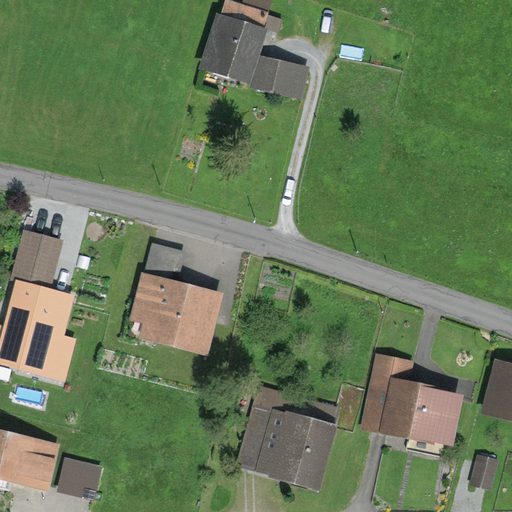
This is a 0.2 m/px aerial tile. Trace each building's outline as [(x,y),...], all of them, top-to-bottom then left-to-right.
[(247,77),(266,16),(226,3),(207,64),(247,77)] [(261,61),(255,86),(302,98),(307,73),(261,61)] [(25,238),(15,277),(47,285),(57,247),(25,238)] [(201,345),(212,301),(198,297),(201,289),(192,286),(181,293),(173,291),(182,254),(153,246),(135,318),(152,322),(150,332),(201,345)] [(386,434),(387,429),(446,441),(455,399),(404,388),(409,365),(379,358),(364,429),(386,434)] [(486,407),(511,414),(511,364),(509,364),(507,371),(497,368),(486,407)] [(240,463),(315,485),(336,410),(260,390),(240,463)] [(23,478),(22,480),(47,486),(55,449),(23,443),(24,441),(0,435),(0,475),(15,479),(15,476),(23,478)] [(479,458),(472,484),(488,488),(495,463),(479,458)] [(74,477),(71,492),(90,497),(94,482),(74,477)]
